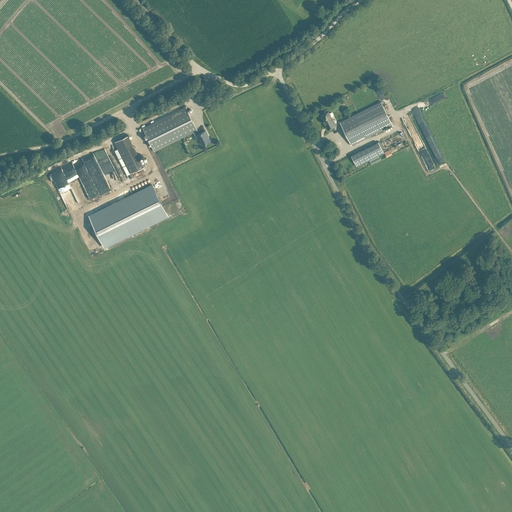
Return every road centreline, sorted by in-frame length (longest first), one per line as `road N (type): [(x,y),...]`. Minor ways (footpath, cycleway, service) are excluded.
road 1 (unclassified): [(511,447),(380,266),(275,68)]
road 2 (unclassified): [(0,153),(64,138),(198,66)]
